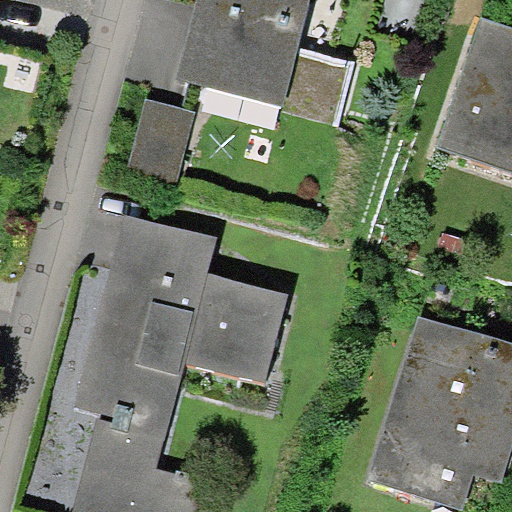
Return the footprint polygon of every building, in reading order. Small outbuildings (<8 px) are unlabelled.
[(194,0),(173,80),(340,124),(357,62),(307,49),(320,0),(194,0)] [(511,30),(481,19),(435,144),(511,171),(511,30)] [(147,100),(128,177),(179,190),(198,112),(147,100)] [(217,242),(125,219),(75,412),(97,418),(72,511),(196,511),(205,481),(159,469),(185,368),(266,389),(289,299),(208,278),(217,242)] [(511,346),(417,319),(370,483),(465,511),(475,475),(505,483),(511,459),(511,346)]
